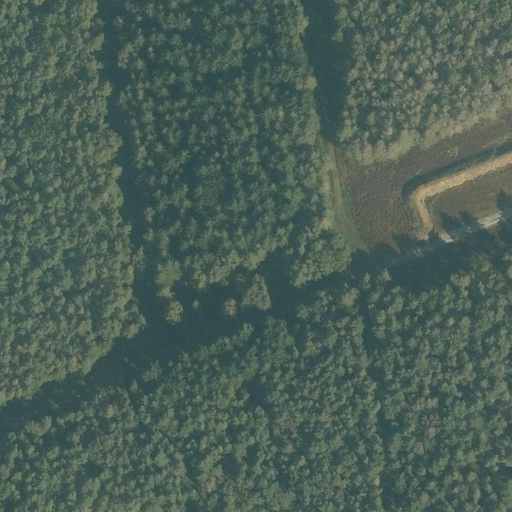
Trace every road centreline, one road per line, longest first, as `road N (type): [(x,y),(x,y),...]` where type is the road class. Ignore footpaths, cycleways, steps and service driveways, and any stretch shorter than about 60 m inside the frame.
road 1 (track): [(0,430),(511,226)]
road 2 (track): [(160,366),(102,0)]
